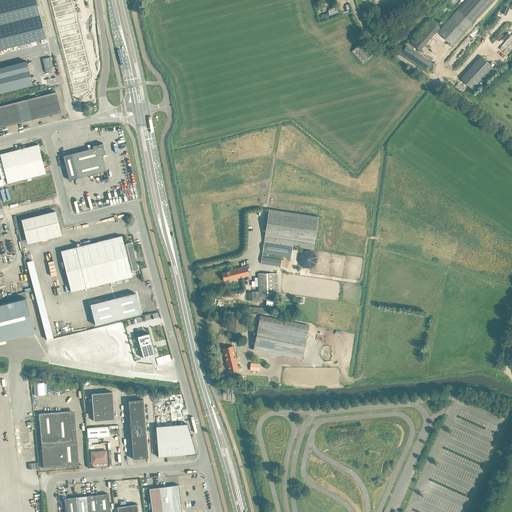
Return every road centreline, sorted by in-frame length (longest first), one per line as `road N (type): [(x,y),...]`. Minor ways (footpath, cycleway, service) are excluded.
road 1 (unclassified): [(218,403),(162,148),(167,106)]
road 2 (unclassified): [(158,287),(133,205),(67,215),(45,129)]
road 3 (unclassified): [(511,131),(378,41),(351,0)]
road 4 (unclassified): [(51,511),(49,486),(58,476),(206,464)]
road 5 (residential): [(206,464),(158,287)]
road 6 (primary): [(167,243),(212,416)]
road 7 (unknown): [(142,226),(43,245),(38,263),(47,294)]
road 8 (primary): [(167,243),(144,110)]
road 9 (primary): [(135,112),(167,243)]
road 10 (unknown): [(63,0),(83,122)]
